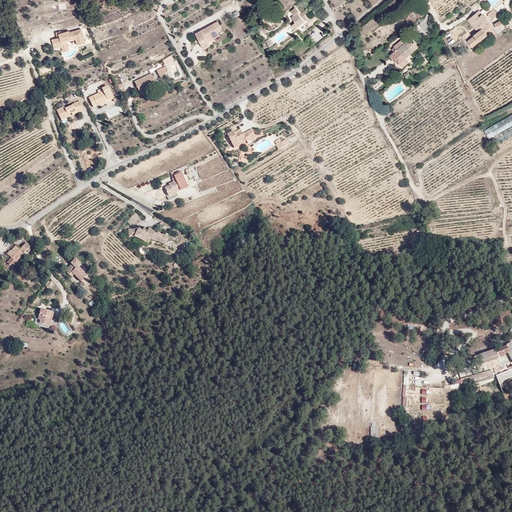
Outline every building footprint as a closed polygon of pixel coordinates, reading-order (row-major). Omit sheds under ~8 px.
[(307,0),(302,4),(298,0),(292,0),(292,1),(295,6),(292,8),(296,13),(293,15),(295,19),(309,10),(307,5),(310,3),(307,0)] [(494,12),(499,7),(496,3),(490,9),(494,12)] [(492,19),(494,18),(485,7),(482,10),(478,6),(474,9),(478,13),(474,16),(481,24),(485,21),(487,24),(492,19)] [(217,10),(222,19),(225,17),(221,8),(217,10)] [(210,26),(222,19),(217,10),(205,17),(206,21),(201,24),(207,34),(213,30),(212,29),(210,26)] [(506,19),(503,14),(497,18),(500,22),(506,19)] [(223,22),(222,19),(210,26),(212,29),(223,22)] [(495,23),(492,19),(487,24),(490,28),(495,23)] [(79,27),(82,34),(88,33),(84,20),(73,24),(72,21),(65,24),(64,22),(58,24),(60,29),(54,30),(57,39),(64,37),(69,35),(69,34),(68,30),(79,27)] [(470,33),(475,40),(490,28),(487,24),(485,21),(481,24),(476,27),(477,28),(470,33)] [(80,35),(82,34),(79,27),(68,30),(69,34),(79,31),(80,35)] [(404,31),(397,37),(399,40),(393,43),(399,55),(407,49),(420,40),(416,34),(413,36),(411,32),(408,34),(404,31)] [(269,48),(273,46),(269,38),(265,41),(269,48)] [(165,54),(166,56),(170,55),(167,47),(164,47),(165,51),(158,53),(160,57),(165,54)] [(399,55),(401,59),(410,53),(407,49),(399,55)] [(445,53),(442,49),(432,56),(435,61),(445,53)] [(146,71),(156,67),(152,56),(136,62),(141,74),(146,71)] [(172,56),(162,60),(164,67),(174,64),(172,56)] [(160,79),(168,75),(164,68),(156,72),(160,79)] [(152,75),(134,80),(139,96),(157,91),(152,75)] [(109,97),(116,94),(112,85),(106,87),(107,91),(94,97),(98,106),(111,100),(109,97)] [(77,116),(81,114),(80,112),(84,110),(85,112),(88,110),(84,101),(76,105),(77,107),(70,110),(68,108),(62,111),(65,118),(70,116),(71,119),(74,117),(73,114),(76,113),(77,116)] [(237,144),(242,141),(240,138),(247,134),(249,137),(258,133),(254,125),(246,129),(244,126),(236,130),(234,127),(227,131),(228,134),(231,133),(237,144)] [(286,140),(281,142),(280,139),(274,142),(278,150),(289,145),(286,140)] [(191,185),(184,171),(174,176),(173,177),(174,181),(172,182),(172,185),(167,187),(172,198),(182,194),(180,190),(191,185)] [(137,207),(133,203),(125,212),(129,216),(137,207)] [(136,220),(126,220),(126,227),(132,227),(146,235),(148,231),(151,224),(152,222),(146,219),(145,222),(144,224),(139,222),(136,220)] [(153,232),(156,227),(151,224),(148,231),(152,234),(153,232)] [(162,237),(165,231),(157,226),(156,227),(153,232),(162,237)] [(30,237),(26,233),(21,237),(17,233),(10,238),(9,236),(6,239),(10,243),(6,247),(13,254),(17,251),(15,249),(26,239),(27,240),(30,237)] [(77,238),(74,242),(80,249),(84,245),(77,238)] [(79,256),(81,254),(77,250),(72,255),(73,255),(66,263),(69,266),(79,256)] [(87,260),(81,254),(79,256),(85,262),(87,260)] [(79,256),(69,266),(72,269),(75,266),(86,276),(89,273),(85,269),(87,267),(88,266),(85,262),(79,256)] [(42,306),(46,308),(47,303),(37,299),(34,307),(37,308),(35,313),(45,317),(47,311),(41,309),(42,306)] [(511,345),(501,343),(485,345),(485,349),(481,350),(481,356),(511,350),(511,345)] [(496,374),(497,374),(511,371),(511,363),(495,367),(496,374)] [(475,386),(494,381),(490,369),(472,374),(470,366),(458,370),(460,378),(461,378),(463,384),(474,381),(475,386)]
